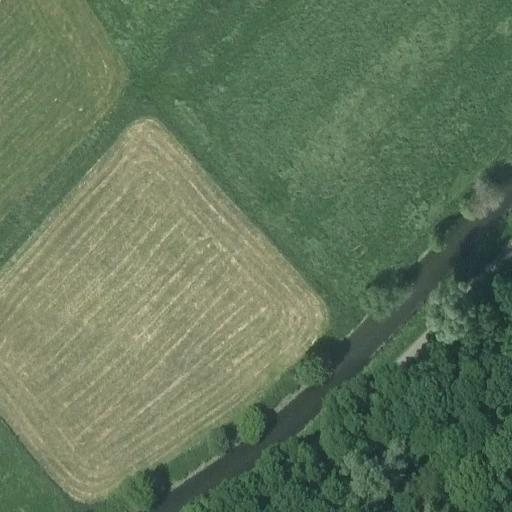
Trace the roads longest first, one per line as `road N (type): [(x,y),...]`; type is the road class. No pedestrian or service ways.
road 1 (track): [(234,511),(316,452),(511,250)]
road 2 (track): [(238,0),(0,256)]
